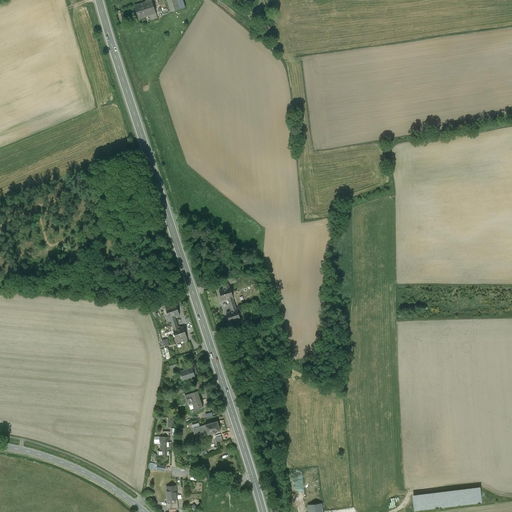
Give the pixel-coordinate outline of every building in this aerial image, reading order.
[(152,0),(144,3),(148,16),(156,14),(152,0)] [(176,0),(168,0),(172,12),(179,9),(176,0)] [(144,3),(135,6),(139,19),(148,16),(144,3)] [(274,34),(265,23),(262,27),(270,37),(274,34)] [(268,38),(257,25),(252,30),(263,43),(268,38)] [(229,287),(228,283),(223,285),(224,289),(219,291),(222,301),(227,299),(229,305),(234,303),(232,297),(233,297),(230,287),(229,287)] [(175,302),(165,305),(169,318),(172,324),(176,322),(174,316),(179,315),(175,302)] [(236,310),(234,303),(229,305),(231,311),(226,313),(230,323),(235,321),(236,325),(241,324),(240,320),(240,319),(237,309),(236,310)] [(183,327),(179,328),(176,322),(172,324),(174,330),(173,330),(177,343),(188,340),(183,327)] [(193,352),(186,354),(188,361),(195,358),(193,352)] [(195,367),(180,372),(183,380),(195,376),(194,373),(196,372),(195,367)] [(201,381),(194,383),(197,389),(203,387),(201,381)] [(198,391),(185,395),(188,405),(189,405),(193,404),(195,410),(203,407),(201,400),(199,396),(198,391)] [(217,421),(193,429),(196,438),(211,434),(211,435),(216,433),(216,432),(220,431),(217,421)] [(169,442),(161,442),(161,450),(161,451),(169,451),(169,450),(169,442)] [(176,486),(167,486),(168,500),(177,499),(176,486)] [(479,487),(413,495),(415,510),(481,502),(479,487)] [(322,511),(322,503),(308,505),(308,511),(322,511)]
